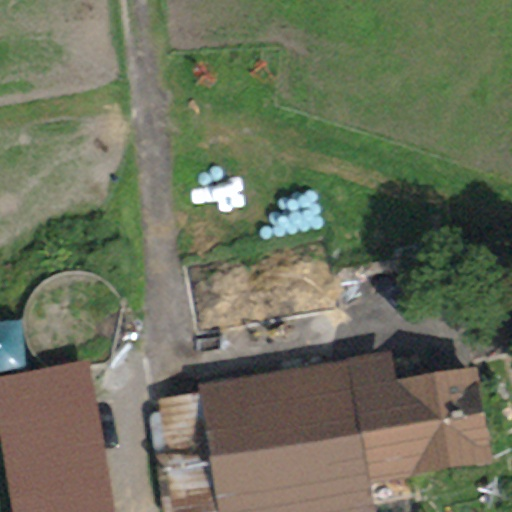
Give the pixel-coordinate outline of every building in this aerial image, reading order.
[(32,301),(49,348),(111,326),(94,279),(32,301)] [(430,384),(426,360),(352,372),(369,481),(415,474),(487,463),(473,377),(430,384)] [(207,395),(225,504),(369,481),(352,372),(207,395)] [(0,385),(20,511),(105,511),(83,375),(69,376),(61,374),(0,383),(0,385)] [(179,511),(225,504),(207,395),(162,403),(179,511)] [(373,504),(419,497),(415,474),(369,481),(373,504)]
